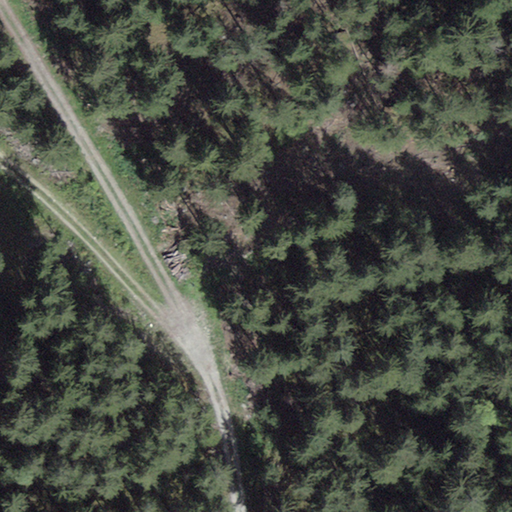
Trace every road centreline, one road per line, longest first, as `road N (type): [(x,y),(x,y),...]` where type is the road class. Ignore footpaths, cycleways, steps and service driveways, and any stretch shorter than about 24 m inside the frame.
road 1 (track): [(239,511),(208,374),(112,262),(0,160)]
road 2 (track): [(181,338),(176,302),(0,5)]
